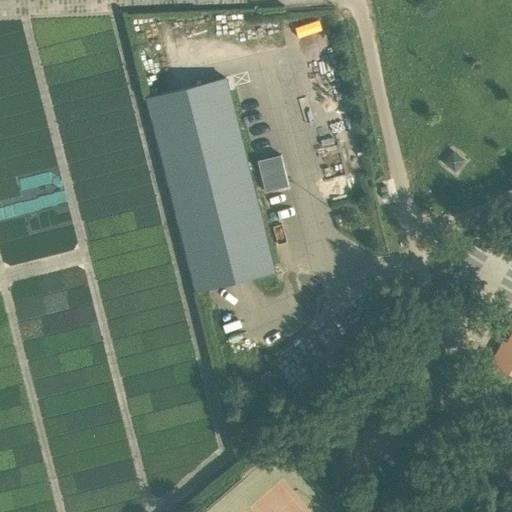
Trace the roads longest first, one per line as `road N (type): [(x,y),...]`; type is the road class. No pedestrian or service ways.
road 1 (unclassified): [(501,465),(440,343),(415,236)]
road 2 (unclassified): [(415,236),(357,0)]
